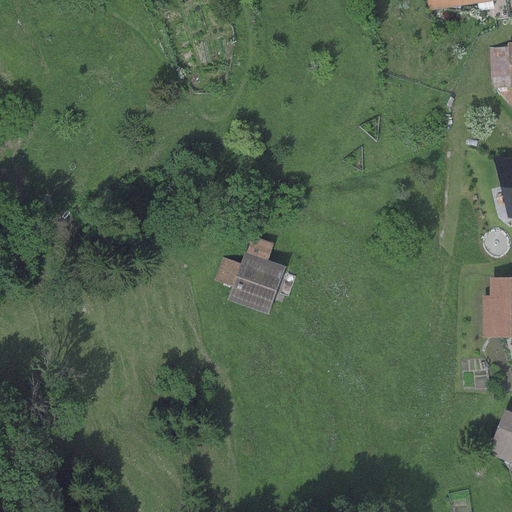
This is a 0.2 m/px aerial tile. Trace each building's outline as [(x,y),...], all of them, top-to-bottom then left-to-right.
[(495,0),(426,0),(429,11),(496,0),(495,0)] [(511,158),(492,157),(506,218),(511,218),(511,158)] [(273,243),(251,236),(240,265),(222,258),(214,281),(233,287),(228,301),(266,315),(284,266),(267,260),(273,243)] [(511,277),(489,278),(489,296),(481,296),(482,339),(511,338),(511,277)] [(511,413),(503,410),(486,453),(511,463),(511,413)]
